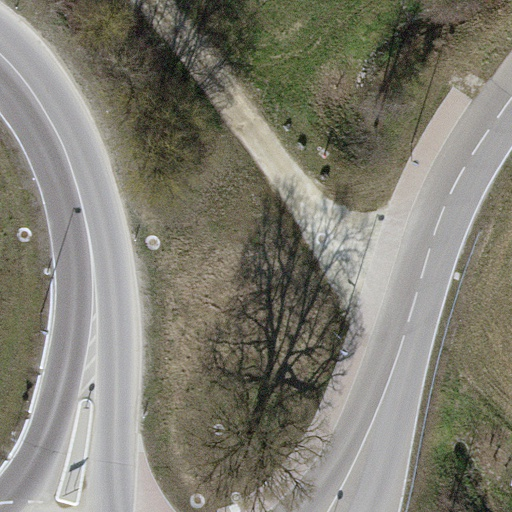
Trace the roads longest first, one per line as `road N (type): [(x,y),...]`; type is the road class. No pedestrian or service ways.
road 1 (primary): [(69,511),(94,231),(81,167),(36,83),(0,47)]
road 2 (track): [(422,295),(373,271),(328,231),(182,28),(152,0)]
road 3 (tertiary): [(422,295),(343,511)]
road 4 (tertiary): [(422,295),(465,174),(511,109)]
